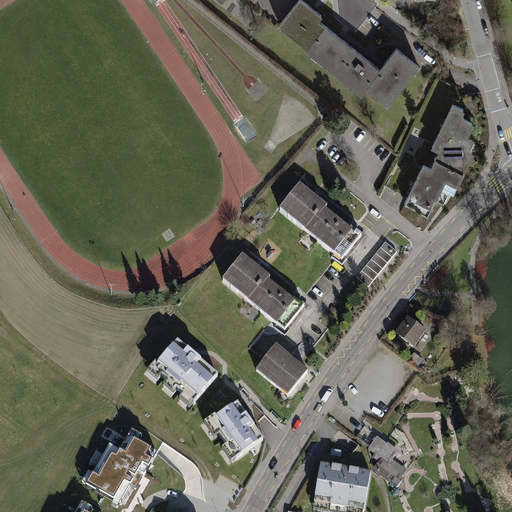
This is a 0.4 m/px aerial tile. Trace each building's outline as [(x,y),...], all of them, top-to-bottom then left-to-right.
[(280,26),(309,48),(327,25),(321,20),(325,15),(317,9),(315,8),(313,6),(304,0),(300,0),(296,6),(290,12),(285,19),(280,26)] [(338,34),(327,25),(309,48),(339,72),(358,49),(352,44),(341,36),(338,34)] [(403,53),(397,48),(385,63),(384,65),(382,68),(368,86),(391,104),(421,67),(419,65),(415,62),(409,57),(403,53)] [(367,56),(358,49),(339,72),(364,91),(368,86),(382,68),(367,56)] [(464,109),(453,104),(433,146),(440,149),(436,157),(435,158),(464,172),(473,153),(468,151),(471,146),(473,140),(468,138),(469,136),(466,135),(472,123),(463,118),(464,117),(461,115),(464,109)] [(408,197),(405,203),(421,211),(421,212),(428,215),(435,200),(437,201),(438,199),(444,202),(446,197),(448,193),(453,195),(464,172),(435,158),(435,160),(432,167),(424,164),(408,197)] [(299,187),(279,211),(305,233),(324,210),(326,208),(299,187)] [(360,238),(324,210),(305,233),(342,262),(360,238)] [(388,243),(357,277),(369,288),(400,253),(388,243)] [(269,279),(242,257),(221,283),(248,304),(249,303),(267,281),(269,279)] [(302,310),(267,281),(249,303),(284,331),(302,310)] [(427,333),(407,319),(395,335),(414,350),(427,333)] [(180,400),(190,409),(217,378),(177,343),(150,375),(157,381),(161,377),(167,382),(163,386),(174,395),(177,391),(183,396),(180,400)] [(276,347),(256,372),(287,398),(308,373),(276,347)] [(225,453),(233,465),(264,443),(246,417),(238,406),(207,427),(216,440),(222,436),(231,449),(225,453)] [(130,490),(136,493),(157,457),(138,446),(142,440),(132,434),(120,454),(110,447),(94,475),(89,472),(82,485),(114,504),(112,507),(118,510),(130,490)] [(387,445),(378,438),(369,449),(375,454),(373,458),(379,463),(373,470),(395,487),(407,471),(393,460),(400,452),(389,444),(387,445)] [(327,511),(362,511),(370,471),(320,463),(312,510),(327,511)] [(91,511),(93,509),(82,503),(76,511),(91,511)]
